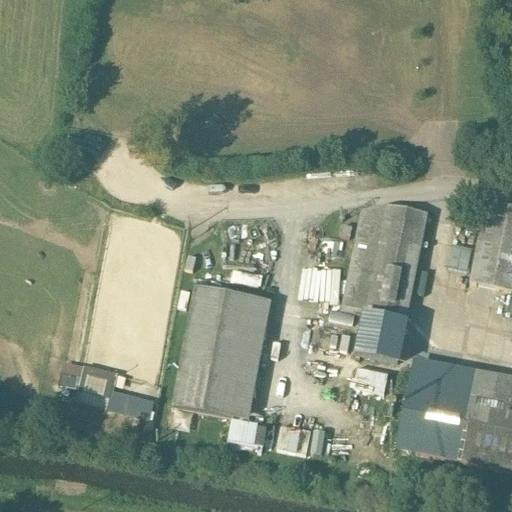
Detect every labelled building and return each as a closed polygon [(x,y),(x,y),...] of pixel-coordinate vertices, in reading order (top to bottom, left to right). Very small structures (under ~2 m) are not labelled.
[(511,210),(484,205),(469,285),(511,293),(511,210)] [(425,215),(386,206),(360,212),(340,314),(363,320),(359,336),(399,344),(425,215)] [(350,229),(339,226),(336,238),(348,240),(350,229)] [(255,302),(194,291),(172,410),(233,422),(255,302)] [(80,369),(73,407),(147,420),(150,402),(112,396),(116,375),(80,369)] [(400,453),(453,464),(468,392),(414,381),(400,453)] [(511,400),(468,392),(453,464),(511,474),(511,400)] [(264,432),(229,427),(227,446),(261,451),(264,432)] [(275,451),(305,458),(311,434),(280,427),(275,451)]
